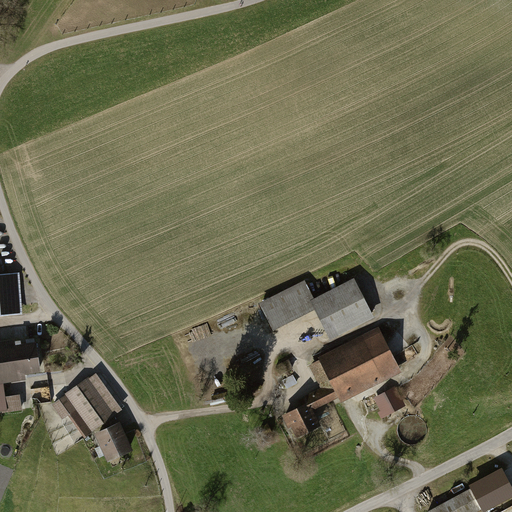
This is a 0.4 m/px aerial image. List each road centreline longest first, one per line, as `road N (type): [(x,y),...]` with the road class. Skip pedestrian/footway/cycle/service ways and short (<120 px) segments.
road 1 (residential): [(171,511),(143,422),(43,294),(0,193)]
road 2 (track): [(3,81),(56,45),(254,0)]
road 3 (unclassified): [(356,511),(511,433)]
